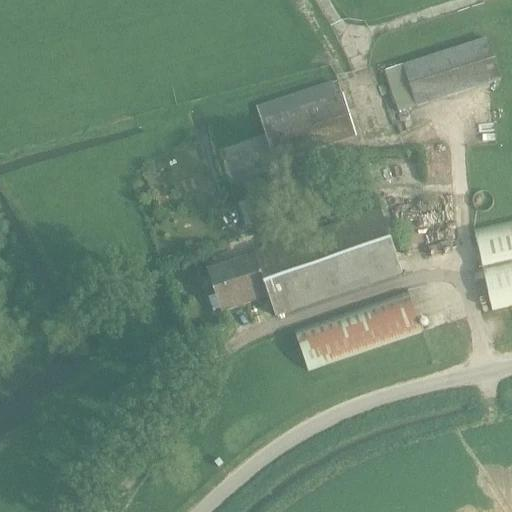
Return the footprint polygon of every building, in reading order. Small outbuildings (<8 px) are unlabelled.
[(399,114),(417,108),(500,81),(487,40),(404,67),(386,73),(399,114)] [(343,96),(339,97),(334,82),(256,107),(261,122),(275,164),(356,137),(343,96)] [(276,317),(402,275),(381,211),(295,240),(289,223),(262,232),(268,250),(254,254),(255,256),(210,271),(224,313),(269,298),(276,317)] [(491,309),(492,309),(511,304),(511,223),(473,233),(491,309)] [(408,292),(294,332),(308,371),(422,333),(408,292)] [(214,463),(218,469),(223,464),(218,459),(214,463)]
